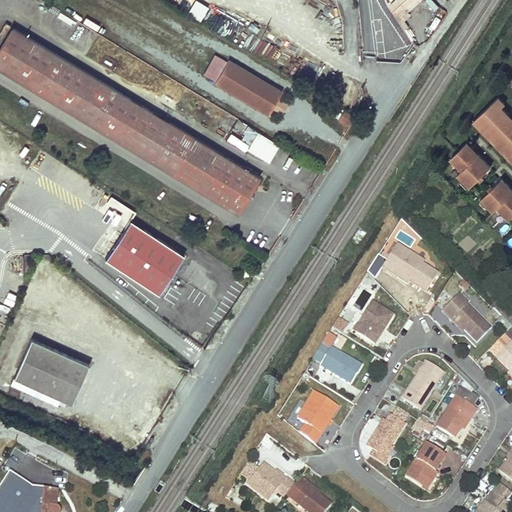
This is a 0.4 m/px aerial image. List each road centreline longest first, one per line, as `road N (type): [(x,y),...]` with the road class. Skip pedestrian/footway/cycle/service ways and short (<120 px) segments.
road 1 (unclassified): [(134,500),(381,111)]
road 2 (residential): [(443,511),(500,414),(492,395),(442,345),(420,340),(403,348)]
road 3 (residential): [(403,348),(350,430),(348,448),(354,464),(415,511)]
road 4 (residential): [(134,500),(0,426)]
